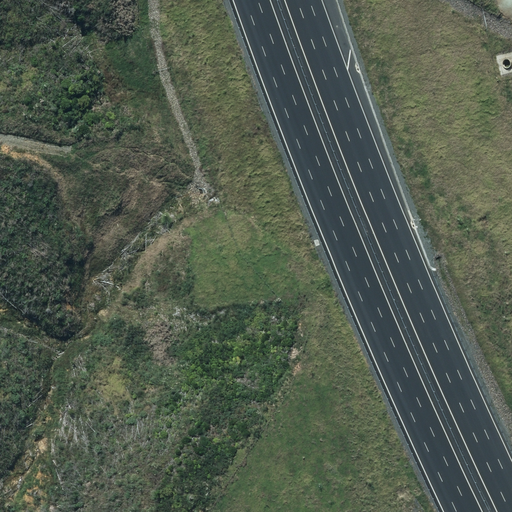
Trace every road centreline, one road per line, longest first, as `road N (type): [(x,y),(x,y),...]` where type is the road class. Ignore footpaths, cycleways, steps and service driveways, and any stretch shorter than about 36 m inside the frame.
road 1 (motorway): [(465,511),(376,323),(256,0)]
road 2 (motorway): [(305,0),(354,134),(511,494)]
